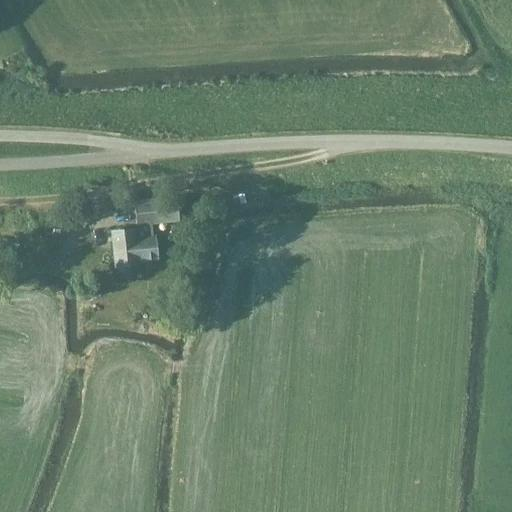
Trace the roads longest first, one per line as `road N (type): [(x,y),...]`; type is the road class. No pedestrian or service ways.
road 1 (unclassified): [(511,148),(294,140),(0,163)]
road 2 (track): [(336,140),(310,157),(80,197),(0,202)]
road 3 (track): [(0,141),(172,150)]
